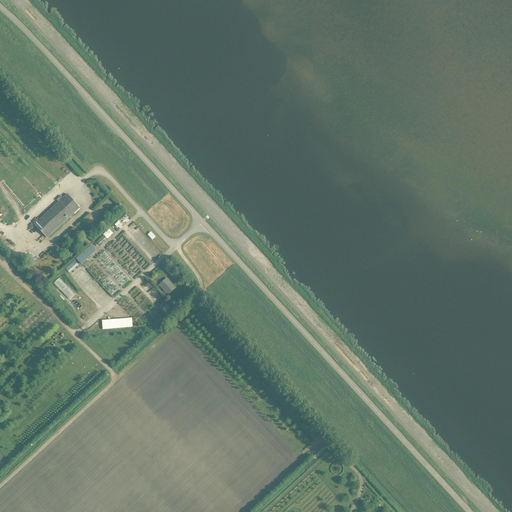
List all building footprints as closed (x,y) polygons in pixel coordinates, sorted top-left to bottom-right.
[(47,238),(80,208),(67,194),(34,224),(47,238)] [(11,210),(0,198),(0,219),(0,220),(11,210)] [(98,244),(106,236),(103,233),(95,240),(98,244)] [(76,259),(81,265),(95,251),(90,246),(76,259)] [(64,268),(68,273),(78,264),(74,259),(64,268)] [(79,273),(81,276),(79,277),(83,284),(89,280),(84,271),(79,273)] [(167,295),(175,287),(166,277),(157,284),(167,295)]
